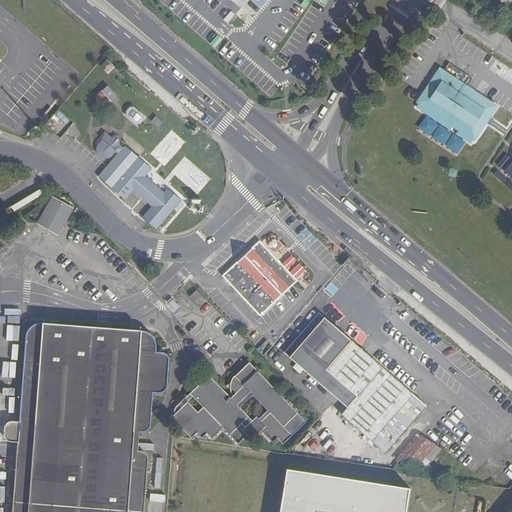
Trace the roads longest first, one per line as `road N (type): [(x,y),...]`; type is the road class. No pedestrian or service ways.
road 1 (unclassified): [(0,154),(44,162),(123,237),(168,253),(206,241),(279,173)]
road 2 (primary): [(279,173),(511,367)]
road 3 (primary): [(74,0),(279,173)]
road 4 (primary): [(511,343),(346,203)]
road 5 (primary): [(245,114),(114,0)]
road 6 (tertiary): [(368,54),(308,111),(272,119),(245,114)]
road 7 (tertiary): [(368,54),(295,159)]
